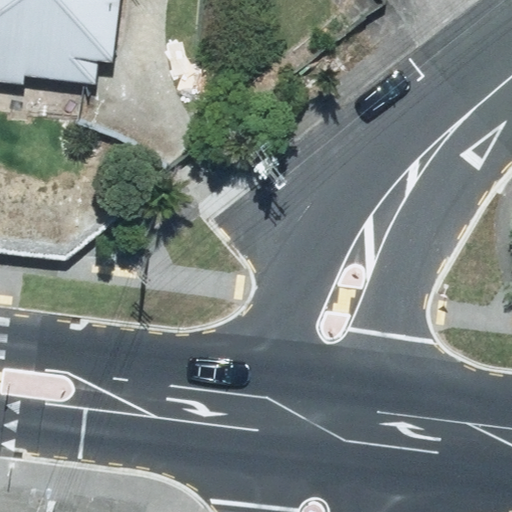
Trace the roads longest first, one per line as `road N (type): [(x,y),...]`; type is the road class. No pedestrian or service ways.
road 1 (residential): [(283,368),(311,295),(416,170)]
road 2 (residential): [(416,170),(380,382)]
road 3 (primary): [(77,393),(283,368)]
road 4 (primary): [(269,455),(77,393)]
road 5 (primary): [(511,486),(372,470)]
road 6 (residential): [(511,71),(416,170)]
road 7 (primary): [(380,382),(511,400)]
